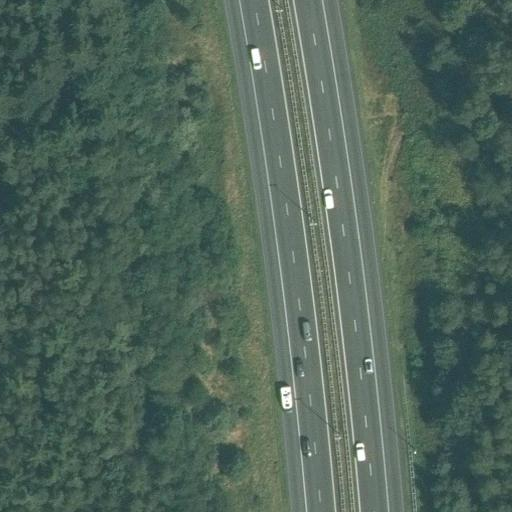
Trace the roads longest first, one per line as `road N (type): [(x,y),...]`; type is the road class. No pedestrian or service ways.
road 1 (motorway): [(245,0),(303,394),(312,511)]
road 2 (motorway): [(379,511),(340,160),(313,0)]
